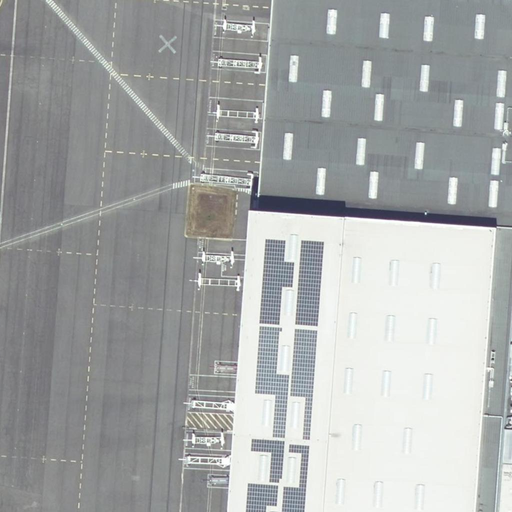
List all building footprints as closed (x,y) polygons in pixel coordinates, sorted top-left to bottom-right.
[(511,0),(277,0),(262,204),(353,210),(490,220),(511,221),(511,0)] [(327,511),(353,210),(257,205),(234,511),(327,511)] [(469,511),(490,220),(353,210),(327,511),(469,511)] [(494,511),(511,267),(511,221),(490,220),(469,511),(494,511)] [(511,511),(511,267),(494,511),(511,511)]
